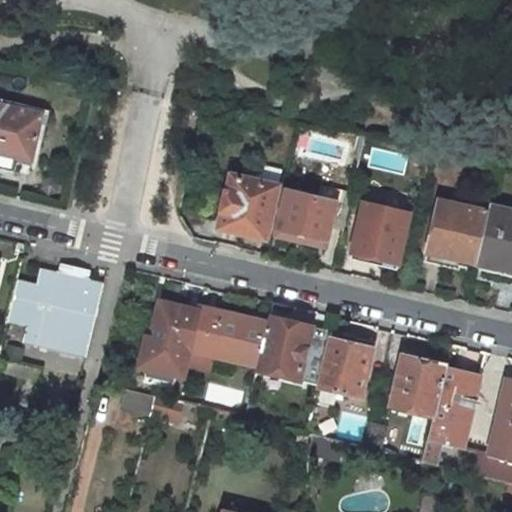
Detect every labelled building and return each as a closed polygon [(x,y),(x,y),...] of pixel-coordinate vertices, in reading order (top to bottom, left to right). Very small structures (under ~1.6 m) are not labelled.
[(42,115),(0,104),(0,165),(12,168),(14,156),(24,158),(31,160),(42,115)] [(281,184),(228,171),(216,220),(214,230),(267,243),(281,186),(281,184)] [(334,199),(284,187),(272,237),(327,250),(339,201),(334,199)] [(489,208),(436,197),(424,254),(475,266),(489,208)] [(511,207),(490,203),(489,208),(475,266),(511,275),(511,207)] [(362,210),(350,260),(377,266),(396,271),(398,263),(408,221),(362,210)] [(23,328),(19,345),(84,357),(100,276),(56,267),(55,271),(36,268),(33,283),(13,279),(5,324),(23,328)] [(183,307),(161,302),(152,341),(147,343),(141,365),(185,376),(187,366),(191,350),(201,312),(183,307)] [(219,311),(202,307),(201,312),(191,350),(212,355),(258,366),(268,323),(219,311)] [(331,331),(269,317),(268,323),(258,366),(257,370),(319,385),(331,331)] [(354,337),(331,331),(319,385),(318,387),(361,397),(372,348),(353,344),(354,337)] [(208,371),(212,355),(191,350),(187,366),(208,371)] [(446,366),(402,356),(390,407),(434,417),(446,366)] [(42,368),(9,360),(6,372),(39,380),(42,368)] [(480,374),(446,366),(434,417),(425,461),(454,468),(511,483),(511,461),(488,456),(488,454),(463,448),(480,374)] [(511,380),(506,379),(488,454),(488,456),(511,461),(511,380)] [(155,396),(126,389),(121,408),(150,415),(155,396)] [(155,396),(150,415),(177,422),(182,403),(177,402),(155,396)] [(400,440),(403,429),(372,422),(369,434),(400,440)] [(366,447),(397,455),(400,440),(369,434),(366,447)] [(337,440),(325,437),(321,456),(340,461),(344,442),(337,440)]
